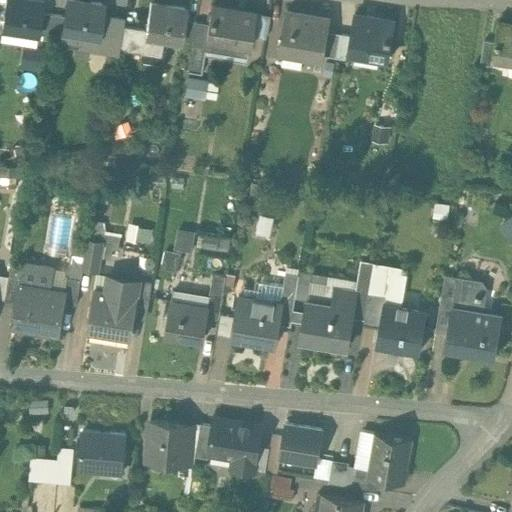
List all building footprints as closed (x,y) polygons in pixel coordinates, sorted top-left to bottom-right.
[(43,1),(35,0),(6,0),(2,28),(38,33),(41,13),(43,1)] [(103,5),(75,0),(67,0),(65,16),(61,37),(60,45),(79,48),(81,34),(98,37),(103,5)] [(151,3),(146,30),(134,28),(130,50),(161,55),(164,38),(180,41),(181,41),(184,20),(186,9),(151,3)] [(255,13),(211,5),(208,24),(206,38),(207,38),(205,49),(204,55),(245,62),(246,57),(247,57),(249,45),(255,13)] [(330,18),(287,10),(280,50),(323,57),(324,55),(328,31),(330,18)] [(53,15),(41,13),(38,33),(49,35),(53,15)] [(395,21),(355,14),(351,35),(349,51),(350,51),(388,57),(395,21)] [(65,16),(53,15),(49,35),(61,37),(65,16)] [(196,22),(184,20),(181,41),(180,41),(180,45),(192,47),(196,22)] [(208,24),(196,22),(192,47),(205,49),(207,38),(206,38),(208,24)] [(511,23),(500,22),(496,42),(494,58),(511,61),(509,75),(511,75),(511,23)] [(134,28),(123,26),(119,49),(130,50),(134,28)] [(340,33),(328,31),(324,55),(336,57),(340,33)] [(351,35),(340,33),(336,57),(348,59),(350,51),(349,51),(351,35)] [(496,42),(485,40),(481,63),(493,66),(494,58),(496,42)] [(205,49),(192,47),(188,70),(201,73),(204,55),(205,49)] [(185,94),(216,98),(219,80),(188,75),(185,94)] [(511,214),(500,226),(511,238),(511,214)] [(152,240),(154,226),(129,223),(128,237),(152,240)] [(174,246),(192,250),(197,229),(178,225),(174,246)] [(203,245),(230,246),(231,232),(203,231),(203,245)] [(104,234),(89,232),(83,267),(98,270),(100,255),(104,234)] [(121,237),(104,234),(100,255),(112,256),(114,247),(119,248),(121,237)] [(181,254),(165,250),(162,267),(178,271),(181,254)] [(374,261),(361,259),(356,291),(357,291),(353,316),(365,318),(374,261)] [(374,261),(365,318),(381,321),(384,301),(386,302),(392,264),(374,261)] [(66,284),(68,266),(55,265),(53,282),(66,284)] [(296,295),(295,297),(307,299),(325,302),(330,275),(300,270),(299,274),(296,295)] [(283,293),(296,295),(299,274),(286,272),(283,293)] [(9,276),(0,273),(0,298),(5,299),(9,276)] [(226,275),(213,273),(209,296),(208,306),(209,306),(208,313),(219,315),(226,275)] [(140,279),(109,274),(106,290),(95,288),(88,328),(132,335),(136,311),(138,295),(137,295),(140,279)] [(458,276),(446,274),(440,306),(453,308),(458,276)] [(22,277),(9,276),(5,299),(17,301),(20,283),(21,283),(22,277)] [(81,278),(68,276),(66,291),(67,291),(65,300),(77,302),(81,278)] [(483,280),(458,276),(453,308),(448,333),(446,346),(467,350),(467,348),(493,353),(493,354),(495,355),(501,315),(475,310),(478,297),(486,298),(488,287),(483,280)] [(153,281),(140,279),(137,295),(138,295),(136,311),(147,313),(153,281)] [(21,283),(20,283),(17,301),(13,323),(60,331),(65,300),(67,291),(66,291),(21,283)] [(335,287),(333,303),(325,302),(307,299),(301,338),(348,346),(353,316),(357,291),(356,291),(335,287)] [(209,296),(174,289),(172,300),(171,300),(166,332),(203,338),(208,313),(209,306),(208,306),(209,296)] [(296,295),(283,293),(281,302),(283,303),(280,318),(292,320),(295,297),(296,295)] [(281,302),(239,295),(236,316),(232,335),(276,342),(280,318),(283,303),(281,302)] [(386,302),(384,301),(381,321),(377,343),(389,345),(387,354),(390,359),(395,359),(400,356),(401,347),(421,350),(428,309),(386,302)] [(453,308),(440,306),(436,331),(448,333),(453,308)] [(219,333),(232,335),(236,316),(222,314),(219,333)] [(261,425),(214,417),(213,425),(208,452),(209,453),(234,457),(233,465),(254,468),(261,425)] [(179,422),(150,419),(147,459),(183,462),(186,427),(179,426),(179,422)] [(213,425),(201,423),(200,428),(196,456),(208,458),(209,453),(208,452),(213,425)] [(322,429),(286,423),(280,457),(317,463),(322,429)] [(200,428),(186,427),(183,462),(194,463),(196,456),(200,428)] [(413,438),(375,431),(375,433),(381,434),(375,469),(369,468),(367,476),(379,478),(405,482),(413,438)] [(110,435),(82,432),(79,468),(80,468),(81,464),(104,466),(104,470),(122,471),(125,434),(111,433),(110,435)] [(71,448),(59,447),(58,459),(70,460),(71,448)] [(58,459),(32,457),(30,479),(56,481),(58,459)] [(70,460),(58,459),(56,481),(70,482),(72,460),(70,460)] [(292,477),(272,474),(270,485),(290,488),(292,477)] [(367,476),(354,474),(352,485),(377,490),(379,478),(367,476)] [(270,485),(269,495),(292,499),(294,489),(290,488),(270,485)] [(322,511),(325,494),(317,492),(315,509),(309,508),(308,511),(322,511)] [(358,511),(360,499),(325,494),(322,511),(358,511)]
